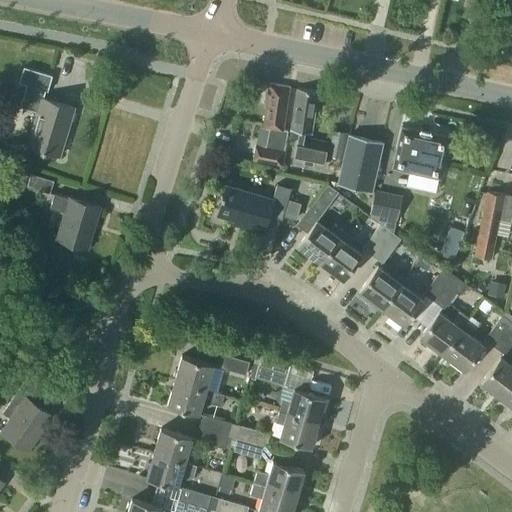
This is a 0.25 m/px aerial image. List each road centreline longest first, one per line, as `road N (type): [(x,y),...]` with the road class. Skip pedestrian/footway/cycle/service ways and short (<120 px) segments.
road 1 (secondary): [(511,98),(211,34)]
road 2 (residential): [(380,371),(285,302),(139,266)]
road 3 (residential): [(62,511),(122,296),(139,266)]
road 4 (residential): [(139,266),(211,34)]
road 5 (secondary): [(211,34),(8,0)]
road 6 (residential): [(511,469),(380,371)]
road 7 (residential): [(339,511),(380,371)]
